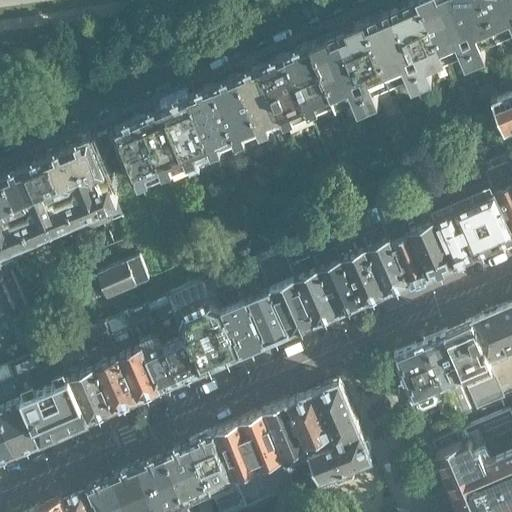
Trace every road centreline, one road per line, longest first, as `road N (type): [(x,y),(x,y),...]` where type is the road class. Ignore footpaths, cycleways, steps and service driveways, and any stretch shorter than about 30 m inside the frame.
road 1 (residential): [(511,268),(0,487)]
road 2 (residential): [(0,145),(349,0)]
